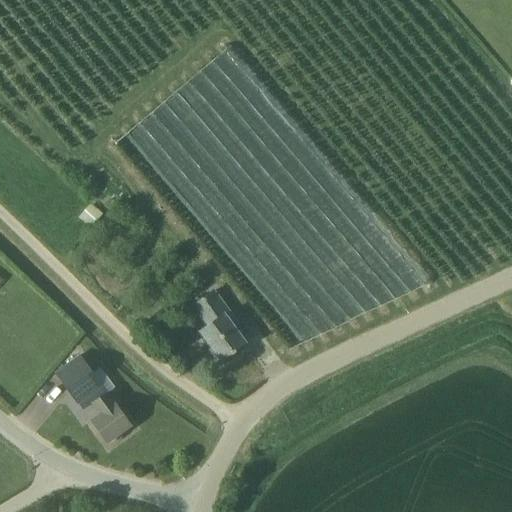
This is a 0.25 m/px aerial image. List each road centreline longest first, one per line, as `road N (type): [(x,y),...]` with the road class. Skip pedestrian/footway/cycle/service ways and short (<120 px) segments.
road 1 (unclassified): [(511,277),(285,384),(239,425),(199,508)]
road 2 (track): [(239,425),(145,352),(0,208)]
road 3 (unclassified): [(199,508),(64,467),(0,420)]
